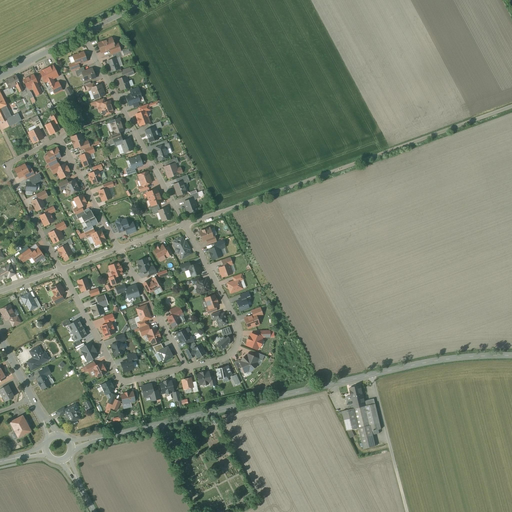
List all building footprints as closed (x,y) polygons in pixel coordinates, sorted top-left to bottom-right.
[(107,40),(106,41),(98,44),(101,53),(109,50),(115,48),(114,46),(111,38),(107,40)] [(115,48),(109,50),(111,55),(112,55),(121,52),(118,44),(114,46),(115,48)] [(83,53),(72,57),(75,62),(76,65),(78,65),(87,62),(83,53)] [(114,59),(107,62),(111,72),(119,69),(116,59),(114,59)] [(75,62),(68,65),(71,72),(75,71),(80,69),(78,65),(76,65),(75,62)] [(52,66),(40,72),(45,82),(45,83),(52,79),(58,76),(52,66)] [(80,69),(75,71),(77,77),(82,75),(82,73),(85,72),(83,68),(80,69)] [(85,72),(82,73),(82,75),(85,82),(95,78),(92,69),(85,72)] [(130,69),(122,72),(124,78),(126,77),(126,78),(132,75),(130,69)] [(33,75),(23,80),(27,88),(31,86),(32,89),(33,88),(38,86),(37,83),(33,75)] [(16,76),(5,81),(9,89),(16,86),(20,84),(16,76)] [(124,78),(117,80),(121,90),(129,87),(126,78),(126,77),(124,78)] [(52,79),(45,83),(45,82),(43,83),(46,89),(51,87),(51,86),(55,84),(52,79)] [(55,84),(51,86),(51,87),(55,94),(62,90),(58,83),(55,84)] [(95,87),(91,89),(95,99),(105,96),(103,91),(100,85),(95,87)] [(38,86),(33,88),(32,89),(36,96),(42,93),(38,86)] [(19,93),(18,94),(21,99),(27,95),(25,90),(23,91),(19,93)] [(131,95),(126,97),(129,106),(140,102),(137,94),(137,93),(131,95)] [(104,99),(95,102),(97,108),(101,107),(102,107),(101,105),(105,103),(104,99)] [(105,103),(101,105),(102,107),(101,107),(104,116),(113,112),(109,102),(105,103)] [(148,105),(139,108),(141,113),(145,112),(150,110),(148,105)] [(10,114),(6,106),(0,108),(0,120),(0,121),(5,130),(14,126),(10,119),(17,116),(15,111),(10,114)] [(141,113),(136,115),(138,119),(137,120),(138,123),(139,123),(140,126),(149,123),(149,122),(149,121),(148,118),(147,117),(145,112),(141,113)] [(56,115),(51,118),(53,122),(55,121),(56,124),(60,122),(56,115)] [(17,116),(10,119),(14,126),(14,127),(21,124),(17,116)] [(119,119),(110,122),(114,134),(120,132),(123,131),(119,119)] [(39,120),(33,123),(36,129),(38,128),(39,130),(43,128),(39,120)] [(53,122),(45,126),(50,135),(59,130),(56,124),(55,121),(53,122)] [(153,128),(145,131),(149,143),(153,141),(154,142),(156,141),(157,140),(159,139),(157,139),(156,135),(157,134),(155,130),(154,127),(153,128)] [(36,129),(28,133),(31,139),(31,140),(32,142),(33,143),(34,143),(43,139),(39,130),(38,128),(36,129)] [(81,134),(71,138),(73,141),(72,142),(73,145),(74,144),(75,148),(80,146),(84,145),(84,143),(83,140),(83,138),(82,138),(81,134)] [(121,136),(113,139),(115,146),(121,144),(120,142),(123,141),(121,136)] [(123,141),(120,142),(121,144),(124,153),(133,150),(129,139),(123,141)] [(84,145),(80,146),(81,151),(84,150),(84,149),(90,147),(88,142),(84,143),(84,145)] [(90,147),(84,149),(84,150),(86,154),(89,153),(89,155),(94,153),(92,146),(90,147)] [(164,147),(164,146),(159,147),(155,149),(159,161),(168,158),(165,149),(169,147),(168,146),(164,147)] [(57,149),(47,154),(50,160),(51,162),(55,160),(60,157),(57,152),(59,151),(57,149)] [(86,154),(80,156),(84,166),(92,163),(89,155),(89,153),(86,154)] [(139,157),(129,160),(132,169),(134,168),(142,166),(139,157)] [(57,164),(50,167),(53,174),(57,172),(56,169),(60,167),(58,163),(57,164)] [(170,165),(164,167),(168,178),(178,174),(175,164),(174,164),(170,165)] [(24,165),(15,170),(19,178),(24,175),(29,173),(28,171),(24,165)] [(60,167),(56,169),(57,172),(61,179),(69,175),(68,172),(69,171),(67,167),(66,168),(64,165),(60,167)] [(31,170),(28,171),(29,173),(24,175),(26,179),(34,175),(31,170)] [(95,172),(89,174),(90,177),(89,177),(90,180),(91,180),(92,184),(101,180),(98,171),(95,172)] [(147,172),(138,175),(142,186),(147,185),(151,183),(147,172)] [(187,175),(178,178),(180,183),(182,182),(183,183),(189,181),(187,175)] [(66,180),(58,184),(61,190),(66,187),(65,185),(68,184),(66,180)] [(68,184),(65,185),(66,187),(68,190),(67,190),(66,192),(67,194),(69,194),(70,194),(70,195),(79,190),(74,181),(68,184)] [(36,182),(27,182),(26,191),(36,191),(36,182)] [(180,183),(174,185),(178,196),(186,193),(183,183),(182,182),(180,183)] [(105,189),(99,192),(100,194),(100,195),(100,197),(101,197),(102,201),(111,198),(107,189),(107,188),(105,189)] [(149,192),(146,193),(147,194),(149,200),(159,196),(157,189),(149,192)] [(44,191),(36,195),(38,199),(40,198),(41,200),(47,197),(44,191)] [(87,204),(82,195),(74,199),(78,208),(81,207),(87,204)] [(159,196),(149,200),(151,206),(157,204),(162,202),(159,196)] [(41,200),(40,198),(38,199),(32,202),(33,204),(35,207),(34,207),(35,207),(37,211),(45,207),(41,200)] [(190,200),(184,202),(188,213),(193,212),(196,211),(196,210),(197,210),(193,201),(193,199),(190,200)] [(81,207),(78,208),(74,210),(76,215),(83,211),(81,207)] [(158,207),(151,209),(153,215),(159,213),(159,211),(160,210),(159,207),(158,207)] [(160,210),(159,211),(159,213),(162,221),(170,218),(167,208),(160,210)] [(85,214),(81,216),(84,222),(85,222),(93,218),(90,211),(85,214)] [(46,213),(40,216),(45,226),(48,225),(49,225),(52,217),(51,216),(50,214),(49,212),(46,213)] [(93,218),(85,222),(88,228),(91,226),(97,223),(94,217),(93,218)] [(121,221),(120,220),(117,221),(116,222),(117,223),(116,223),(119,232),(126,230),(129,229),(128,225),(126,220),(122,221),(121,221)] [(63,222),(55,226),(57,230),(58,229),(60,232),(60,231),(66,228),(63,222)] [(133,223),(128,225),(129,229),(126,230),(128,234),(136,232),(133,223)] [(209,228),(199,232),(203,242),(206,240),(213,238),(212,237),(209,228)] [(60,232),(58,229),(57,230),(49,234),(54,243),(63,239),(60,232)] [(93,229),(85,233),(87,238),(91,235),(95,233),(93,229)] [(95,233),(91,235),(95,243),(95,244),(96,246),(97,246),(98,245),(99,244),(106,241),(101,230),(95,233)] [(213,238),(206,240),(208,245),(214,243),(216,242),(214,236),(212,237),(213,238)] [(216,242),(214,243),(216,248),(218,247),(219,249),(225,247),(222,240),(216,242)] [(183,241),(175,245),(177,248),(176,249),(175,251),(176,252),(178,253),(179,253),(182,258),(190,254),(183,241)] [(68,247),(67,245),(64,246),(58,250),(60,252),(59,253),(61,256),(63,258),(67,256),(67,257),(72,254),(68,247)] [(159,246),(156,248),(156,249),(154,250),(158,258),(166,254),(167,254),(164,249),(162,245),(160,247),(159,246)] [(169,246),(164,249),(167,254),(166,254),(167,257),(173,254),(169,246)] [(216,248),(209,250),(210,253),(209,253),(211,257),(213,260),(214,260),(217,259),(217,258),(222,256),(219,249),(218,247),(216,248)] [(23,257),(20,259),(23,263),(31,257),(35,263),(44,257),(38,249),(32,253),(24,258),(23,257)] [(29,249),(21,254),(23,257),(24,258),(32,253),(29,249)] [(230,258),(221,261),(223,265),(228,264),(229,266),(232,265),(230,258)] [(146,259),(137,262),(139,266),(138,266),(139,269),(140,269),(141,273),(148,270),(150,270),(149,267),(146,259)] [(188,262),(180,265),(182,271),(188,269),(188,267),(190,266),(188,262)] [(118,263),(109,267),(109,268),(109,269),(110,272),(111,273),(113,277),(113,278),(118,276),(122,274),(121,271),(122,270),(120,267),(119,267),(118,263)] [(190,266),(188,267),(188,269),(191,277),(201,274),(197,264),(190,266)] [(223,265),(222,266),(222,267),(219,268),(222,277),(232,274),(229,266),(228,264),(223,265)] [(10,265),(0,270),(0,280),(7,277),(8,278),(15,274),(10,265)] [(153,266),(149,267),(150,270),(148,270),(150,276),(157,273),(155,270),(153,266)] [(118,276),(113,278),(113,277),(109,279),(111,285),(120,282),(118,276)] [(153,281),(149,283),(148,282),(143,284),(147,292),(149,290),(150,292),(156,289),(156,290),(159,288),(160,287),(159,285),(161,284),(157,277),(152,279),(153,281)] [(86,278),(77,282),(79,284),(78,285),(80,289),(81,292),(90,289),(86,278)] [(234,281),(227,284),(231,293),(235,292),(236,292),(238,291),(242,289),(239,281),(239,279),(234,281)] [(201,281),(197,283),(199,288),(197,289),(196,290),(197,293),(199,293),(200,294),(210,290),(206,280),(201,281)] [(58,285),(55,286),(55,287),(51,289),(52,291),(52,292),(53,294),(54,295),(55,296),(56,297),(61,295),(64,293),(59,285),(58,285)] [(124,285),(116,288),(118,294),(126,291),(125,289),(126,289),(124,285)] [(126,289),(125,289),(126,291),(127,293),(126,296),(128,297),(129,299),(131,299),(133,300),(135,297),(139,296),(135,286),(126,289)] [(97,289),(89,292),(91,297),(99,294),(97,289)] [(30,311),(37,307),(29,292),(21,297),(25,304),(26,304),(30,311)] [(247,292),(240,295),(241,300),(245,298),(246,301),(250,299),(248,292),(248,293),(247,292)] [(61,295),(56,297),(55,296),(52,298),(55,304),(63,300),(61,295)] [(214,295),(205,299),(206,302),(206,303),(207,305),(208,306),(209,308),(209,309),(215,307),(218,306),(217,303),(217,302),(216,299),(215,299),(214,295)] [(104,296),(96,299),(98,304),(100,303),(101,306),(107,304),(104,296)] [(241,300),(237,301),(238,304),(237,305),(238,307),(239,307),(240,311),(241,311),(242,311),(244,311),(244,310),(247,309),(246,307),(248,306),(246,301),(245,298),(241,300)] [(98,304),(91,306),(91,307),(92,310),(91,310),(91,311),(92,314),(93,314),(94,317),(103,314),(104,314),(104,313),(101,306),(100,303),(98,304)] [(9,305),(0,310),(0,309),(0,311),(1,314),(2,314),(6,321),(9,319),(10,321),(15,318),(14,316),(11,311),(12,311),(12,310),(12,309),(11,306),(10,306),(9,305)] [(146,306),(136,309),(141,322),(146,320),(150,318),(146,306)] [(178,307),(170,311),(173,315),(176,313),(177,316),(182,313),(178,307)] [(260,308),(251,311),(253,316),(255,315),(256,317),(262,315),(260,308)] [(219,311),(211,315),(213,321),(216,320),(215,317),(221,315),(219,311)] [(173,315),(167,318),(172,327),(181,323),(177,316),(176,313),(173,315)] [(221,315),(215,317),(216,320),(219,328),(228,324),(224,313),(221,315)] [(112,314),(104,317),(106,323),(107,325),(111,323),(111,322),(114,320),(112,314)] [(253,316),(244,319),(248,328),(256,325),(257,326),(259,325),(259,324),(259,322),(258,322),(256,317),(255,315),(253,316)] [(10,321),(9,321),(13,327),(21,323),(17,317),(15,318),(10,321)] [(40,321),(39,320),(38,321),(37,321),(36,320),(35,322),(36,323),(35,324),(35,325),(36,326),(36,327),(37,327),(37,328),(38,328),(39,329),(40,329),(41,328),(42,328),(42,327),(43,327),(43,326),(43,325),(44,324),(43,324),(43,323),(43,322),(42,322),(42,321),(41,321),(40,321)] [(146,320),(141,322),(140,322),(137,323),(139,328),(148,325),(146,320)] [(107,325),(101,327),(105,336),(107,336),(109,336),(111,335),(112,334),(115,333),(111,323),(107,325)] [(148,325),(139,328),(142,336),(148,334),(147,331),(150,330),(148,325)] [(221,330),(223,336),(223,337),(225,339),(227,337),(227,335),(231,334),(229,327),(221,330)] [(150,330),(147,331),(148,334),(149,335),(147,336),(149,341),(150,340),(152,344),(160,341),(158,337),(160,337),(158,332),(157,332),(155,328),(150,330)] [(182,331),(181,332),(176,335),(181,343),(184,341),(189,338),(186,332),(185,333),(184,331),(183,331),(182,331)] [(123,334),(115,337),(117,343),(120,342),(126,340),(123,334)] [(256,336),(251,334),(250,337),(249,337),(248,337),(249,338),(247,341),(247,342),(248,342),(246,345),(257,350),(258,347),(259,347),(262,340),(261,340),(262,337),(261,337),(256,335),(256,336)] [(189,338),(184,341),(186,345),(187,345),(194,342),(191,337),(189,338)] [(229,342),(229,339),(227,337),(225,339),(223,337),(215,345),(221,351),(230,343),(229,342)] [(117,343),(111,345),(112,349),(113,353),(114,353),(115,356),(124,353),(123,350),(124,350),(122,345),(121,345),(120,342),(117,343)] [(85,346),(81,349),(82,352),(84,355),(94,350),(92,346),(90,344),(85,346)] [(161,344),(152,347),(156,354),(158,353),(158,352),(164,349),(161,344)] [(200,345),(193,350),(191,351),(193,356),(195,355),(197,358),(205,354),(200,345)] [(38,347),(30,352),(34,359),(31,360),(35,367),(48,360),(45,353),(42,354),(38,347)] [(164,349),(158,352),(158,353),(163,362),(172,357),(167,348),(164,349)] [(190,349),(185,351),(189,359),(194,356),(193,356),(191,351),(190,349)] [(94,350),(84,355),(85,359),(86,358),(87,361),(92,359),(97,356),(95,353),(96,353),(94,350)] [(264,356),(256,352),(254,357),(258,359),(262,361),(264,356)] [(135,353),(127,356),(128,360),(130,360),(131,362),(137,360),(135,353)] [(254,357),(247,354),(247,356),(246,356),(245,356),(241,361),(241,362),(240,362),(239,363),(241,367),(244,373),(249,371),(250,372),(257,364),(256,363),(258,359),(254,357)] [(31,360),(27,362),(31,370),(35,367),(31,360)] [(128,360),(121,363),(124,373),(129,371),(129,370),(134,369),(131,362),(130,360),(128,360)] [(88,365),(85,366),(88,372),(94,369),(93,368),(95,366),(93,362),(88,365)] [(95,366),(93,368),(94,369),(96,374),(95,374),(97,378),(107,373),(105,369),(103,366),(101,363),(95,366)] [(221,370),(221,369),(216,370),(218,380),(223,379),(223,378),(226,376),(227,377),(231,375),(227,366),(223,368),(223,369),(221,370)] [(47,368),(39,372),(41,376),(40,377),(45,375),(45,376),(50,373),(47,368)] [(200,373),(200,374),(197,375),(198,377),(198,380),(198,381),(199,383),(199,384),(199,385),(200,385),(203,384),(203,385),(208,384),(207,383),(210,382),(211,382),(209,377),(208,373),(208,372),(205,373),(205,372),(200,373)] [(40,377),(36,379),(39,383),(38,383),(40,386),(40,385),(42,390),(50,385),(45,376),(45,375),(40,377)] [(236,375),(231,377),(235,385),(240,383),(236,375)] [(190,379),(182,380),(184,390),(192,388),(191,383),(190,379)] [(109,381),(101,386),(101,387),(101,388),(102,390),(103,390),(106,395),(106,394),(109,400),(111,395),(109,392),(114,390),(112,387),(113,387),(111,384),(109,381)] [(167,381),(163,382),(163,383),(160,384),(160,383),(160,384),(162,394),(166,393),(166,395),(171,394),(170,392),(173,391),(174,391),(171,381),(168,382),(167,381),(168,381),(167,381)] [(151,385),(141,387),(142,392),(142,393),(142,395),(143,396),(144,397),(152,395),(154,395),(153,392),(151,385)] [(361,385),(349,388),(351,396),(345,397),(346,401),(352,400),(352,398),(363,395),(361,385)] [(7,386),(0,389),(0,392),(1,394),(3,397),(5,401),(5,402),(13,397),(7,386)] [(158,390),(153,392),(154,395),(152,395),(153,401),(160,399),(158,390)] [(128,393),(125,393),(125,394),(121,395),(123,404),(129,402),(130,403),(133,402),(133,401),(134,401),(132,392),(128,393)] [(177,392),(172,393),(174,401),(174,402),(179,401),(180,400),(178,392),(177,392)] [(116,396),(111,394),(109,400),(108,403),(112,404),(114,400),(116,396)] [(363,395),(352,398),(352,400),(354,409),(359,428),(370,426),(364,402),(363,395)] [(374,399),(369,400),(369,401),(364,402),(370,426),(371,432),(372,432),(381,429),(375,404),(374,399)] [(115,400),(114,400),(112,404),(111,408),(112,408),(111,408),(116,410),(120,402),(115,400)] [(352,400),(346,401),(348,410),(354,409),(352,400)] [(65,410),(64,411),(66,413),(71,423),(79,419),(75,412),(76,412),(78,410),(75,405),(65,410)] [(64,407),(56,411),(59,417),(66,413),(64,411),(65,410),(64,407)] [(348,410),(342,411),(347,431),(353,430),(348,410)] [(22,416),(10,422),(18,438),(30,431),(22,416)] [(359,428),(364,449),(375,447),(372,432),(371,432),(370,426),(359,428)]
